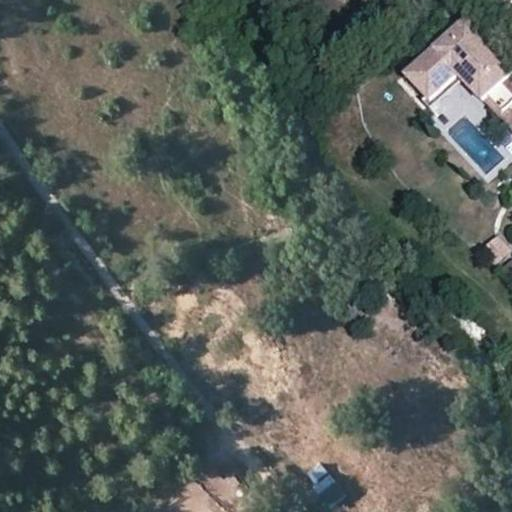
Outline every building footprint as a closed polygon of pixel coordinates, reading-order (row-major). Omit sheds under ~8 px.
[(504,116),(511,108),(511,68),(495,50),(493,48),(491,50),(480,38),(483,36),(481,34),(471,22),(409,77),(428,98),(423,102),(428,107),(461,78),(464,82),(484,105),(489,100),(504,116)] [(483,36),(480,38),(491,50),(493,48),(495,50),(498,47),(484,31),(481,34),(483,36)] [(461,78),(428,107),(431,111),(464,82),(461,78)] [(489,100),(484,105),(511,136),(511,108),(504,116),(489,100)] [(486,255),(499,267),(511,253),(511,251),(501,240),(486,255)] [(317,491),(328,505),(344,493),(333,479),(317,491)] [(257,511),(246,501),(236,511),(257,511)]
